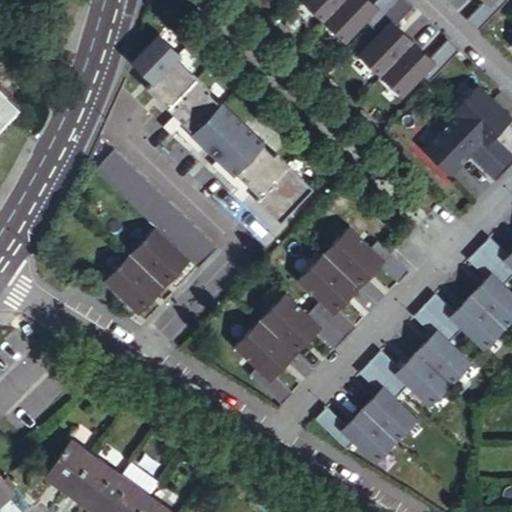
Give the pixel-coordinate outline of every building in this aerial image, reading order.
[(423,75),(430,81),(461,49),(449,38),(430,57),(396,25),(414,6),(407,0),(377,0),(374,4),(370,0),(301,0),(346,43),(368,21),(379,31),(357,54),(402,97),(423,75)] [(483,0),(467,18),(478,29),(506,0),(483,0)] [(180,57),(158,35),(131,63),(152,83),(146,89),(173,115),(192,133),(190,135),(203,148),(216,160),(233,176),(235,173),(253,191),(259,196),(255,200),(280,223),(312,189),(275,154),(273,156),(262,145),(263,143),(221,103),(220,104),(207,93),(209,90),(177,60),(180,57)] [(0,125),(21,104),(0,83),(0,125)] [(511,117),(477,85),(450,113),(453,117),(422,150),(450,177),(469,157),(495,181),(511,162),(511,154),(493,137),(511,117)] [(192,133),(173,115),(162,126),(174,138),(178,134),(198,153),(203,148),(190,135),(192,133)] [(216,247),(113,149),(94,169),(154,227),(187,258),(196,267),(216,247)] [(233,176),(216,160),(211,165),(237,190),(233,194),(242,202),(253,191),(235,173),(233,176)] [(284,291),(232,345),(255,367),(249,373),(281,404),(293,393),(273,374),(316,330),(335,349),(356,326),(337,308),(379,265),(398,283),(409,272),(378,241),(372,248),(349,226),(297,279),(319,301),(307,313),(284,291)] [(187,258),(154,227),(103,279),(135,311),(187,258)] [(328,408),(316,421),(347,450),(353,444),(374,464),(416,420),(395,400),(407,388),(428,408),(470,363),(450,344),(461,331),(482,351),(511,319),(511,293),(505,286),(511,278),(511,249),(507,255),(489,238),(468,261),(485,277),(453,311),(436,294),(413,318),(431,335),(399,368),(381,351),(359,374),(377,392),(345,425),(328,408)] [(44,471),(67,487),(93,452),(70,435),(44,471)] [(93,452),(67,487),(95,507),(121,471),(93,452)] [(0,471),(0,499),(14,487),(0,471)] [(95,507),(101,511),(135,511),(150,491),(121,471),(95,507)] [(150,491),(135,511),(178,511),(179,511),(150,491)]
